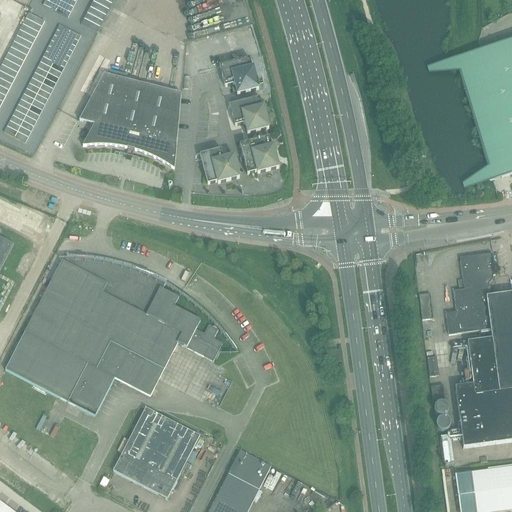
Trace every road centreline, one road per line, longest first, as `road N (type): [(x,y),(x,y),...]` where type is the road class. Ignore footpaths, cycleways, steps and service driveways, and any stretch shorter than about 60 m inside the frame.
road 1 (tertiary): [(288,230),(170,216),(0,160)]
road 2 (primary): [(404,511),(367,231)]
road 3 (primary): [(339,233),(378,511)]
road 4 (primary): [(367,231),(346,105),(316,0)]
road 5 (unknown): [(192,218),(194,66),(207,50),(237,44)]
road 6 (primary): [(288,0),(329,169)]
road 7 (tertiary): [(367,231),(511,215)]
road 8 (unknown): [(45,168),(53,150),(165,183)]
